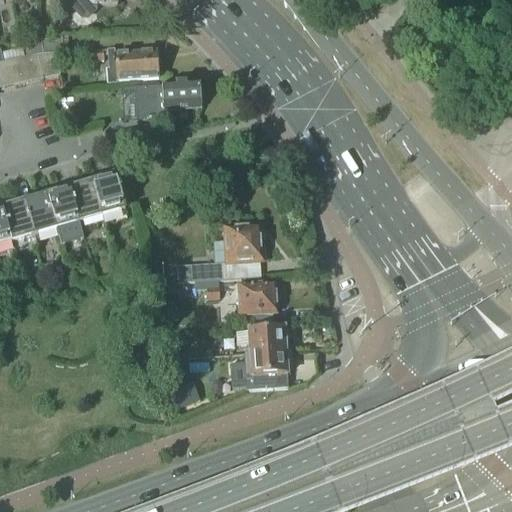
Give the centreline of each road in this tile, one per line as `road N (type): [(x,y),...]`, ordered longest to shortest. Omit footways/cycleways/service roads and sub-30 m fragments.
road 1 (secondary): [(511,364),(166,511)]
road 2 (secondary): [(412,386),(85,511)]
road 3 (secondary): [(219,0),(316,111),(411,259)]
road 4 (secondary): [(485,226),(297,0)]
road 5 (secondary): [(278,511),(511,422)]
